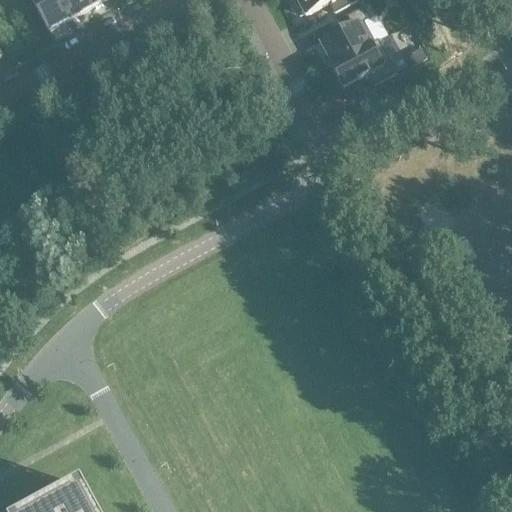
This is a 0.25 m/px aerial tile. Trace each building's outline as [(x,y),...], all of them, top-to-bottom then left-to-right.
[(30,0),(49,34),(71,22),(59,0),(30,0)] [(59,0),(71,22),(92,10),(86,0),(59,0)] [(86,0),(92,10),(111,0),(86,0)] [(335,17),(358,4),(356,0),(290,0),(297,11),(300,9),(306,19),(329,6),(335,17)] [(369,23),(362,11),(339,24),(345,34),(321,47),(333,68),(333,69),(372,48),(360,28),(369,23)] [(375,89),(398,76),(391,64),(383,69),(372,48),(333,69),(333,68),(332,69),(344,92),(369,78),(375,89)] [(422,51),(408,59),(414,71),(428,63),(422,51)] [(95,511),(89,500),(81,504),(74,492),(37,511),(95,511)]
